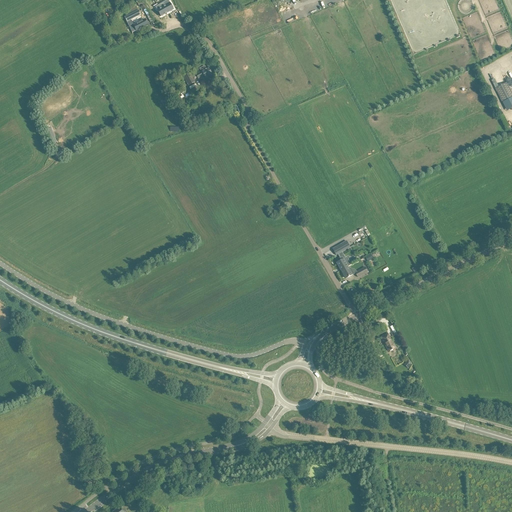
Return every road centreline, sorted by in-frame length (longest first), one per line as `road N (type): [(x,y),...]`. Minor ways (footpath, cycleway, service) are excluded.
road 1 (track): [(355,316),(201,34),(160,27)]
road 2 (unclassified): [(0,262),(84,310),(227,355),(290,340),(305,344)]
road 3 (unclassified): [(511,463),(271,427)]
road 4 (secondary): [(218,367),(61,314),(0,279)]
road 5 (tertiary): [(331,328),(511,235)]
road 6 (secondary): [(84,511),(163,460),(242,443)]
road 7 (secondary): [(511,442),(357,399)]
road 8 (track): [(109,493),(87,429),(38,360)]
